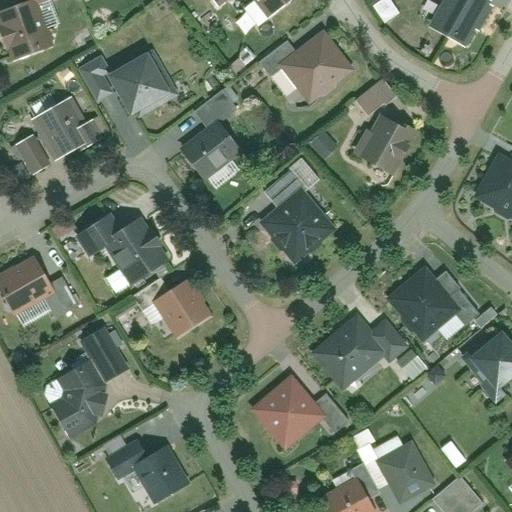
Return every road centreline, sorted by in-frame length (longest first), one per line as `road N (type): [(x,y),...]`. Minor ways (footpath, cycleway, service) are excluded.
road 1 (residential): [(273,333),(148,160),(27,216),(10,217),(0,189)]
road 2 (residential): [(254,511),(192,414),(273,333)]
road 3 (residential): [(273,333),(431,221)]
road 4 (residential): [(350,0),(410,74),(474,106)]
road 5 (residential): [(431,221),(474,106)]
